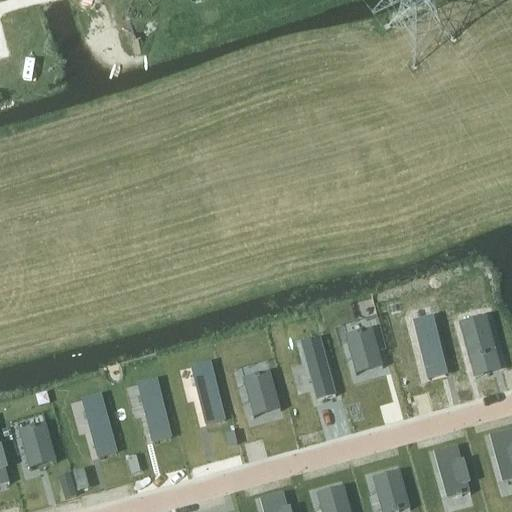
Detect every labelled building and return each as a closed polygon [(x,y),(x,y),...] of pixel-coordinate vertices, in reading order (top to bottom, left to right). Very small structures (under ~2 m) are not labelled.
[(460,326),(459,326),(470,364),(471,364),(470,361),(480,359),(481,361),(486,359),(485,357),(495,354),(496,357),(497,357),(486,318),(485,319),(486,321),(461,328),(460,326)] [(432,320),(414,324),(426,373),(444,368),(432,320)] [(346,339),(345,339),(356,378),(357,377),(356,375),(381,368),(382,370),(383,370),(372,332),(371,332),(372,334),(362,337),(361,335),(356,337),(357,339),(347,342),(346,339)] [(322,350),(304,355),(317,403),(336,398),(322,350)] [(212,374),(194,379),(206,428),(224,423),(212,374)] [(244,382),(243,382),(253,421),(255,420),(254,418),(279,411),(280,413),(281,413),(270,374),(269,375),(270,377),(260,380),(259,378),(254,380),(255,381),(244,384),(244,382)] [(158,392),(140,396),(152,445),(171,440),(158,392)] [(103,407),(85,412),(98,460),(116,455),(103,407)] [(20,433),(19,434),(29,472),(30,472),(30,469),(55,462),(56,465),(57,465),(46,426),(45,426),(46,429),(20,436),(20,433)] [(511,434),(511,435),(492,441),(497,457),(504,484),(511,481),(511,433),(511,434)] [(457,452),(437,458),(441,474),(449,500),(457,498),(457,500),(462,498),(461,496),(468,495),(469,497),(470,497),(457,449),(456,450),(457,452)] [(0,485),(0,486),(0,485),(7,483),(8,486),(10,486),(0,451),(0,485)] [(374,481),(373,481),(381,511),(401,511),(409,510),(409,511),(410,511),(400,474),(399,474),(399,476),(374,483),(374,481)] [(318,496),(317,497),(320,511),(350,511),(344,489),(343,489),(344,492),(319,499),(318,496)] [(283,499),(263,505),(265,511),(288,511),(284,496),(282,496),(283,499)]
